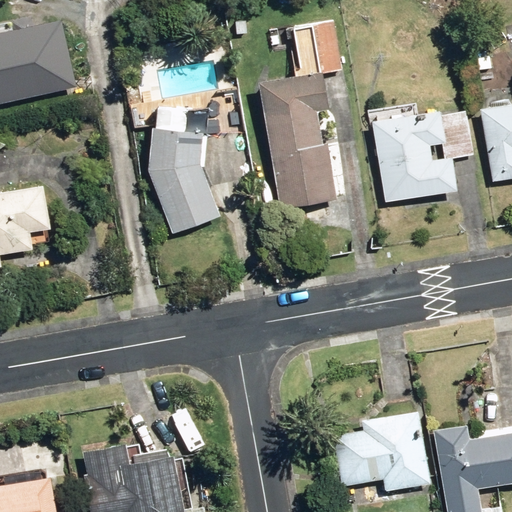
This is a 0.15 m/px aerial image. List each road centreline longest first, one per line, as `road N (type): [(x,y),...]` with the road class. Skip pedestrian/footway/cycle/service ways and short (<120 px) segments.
road 1 (residential): [(236,327),(511,279)]
road 2 (residential): [(0,367),(236,327)]
road 3 (residential): [(267,511),(236,327)]
